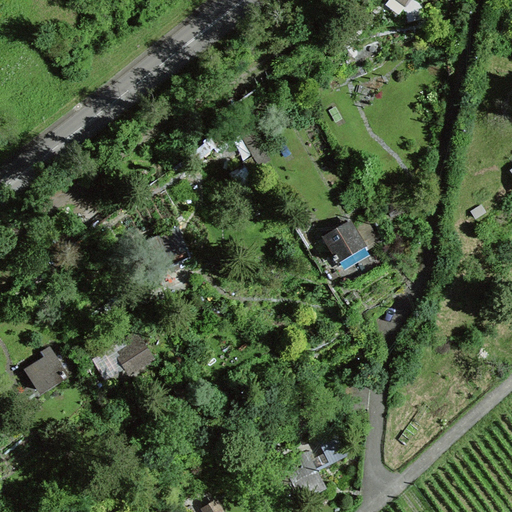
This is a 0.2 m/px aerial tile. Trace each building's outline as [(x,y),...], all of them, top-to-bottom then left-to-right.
[(202,129),(211,140),(233,124),(231,121),(225,111),(202,129)] [(231,121),(233,124),(251,155),(260,150),(248,129),(257,124),(249,111),(231,121)] [(394,210),(405,204),(392,182),(375,191),(388,213),(394,210)] [(349,221),(323,236),(334,255),(340,251),(360,239),(349,221)] [(183,246),(175,227),(142,241),(150,260),(155,258),(183,246)] [(119,364),(137,353),(122,330),(99,344),(113,367),(119,364)] [(44,346),(21,360),(32,378),(39,374),(58,363),(42,336),(35,340),(38,344),(42,342),(44,346)] [(317,434),(331,462),(336,460),(350,452),(337,424),(317,434)] [(307,451),(284,463),(302,499),(325,487),(307,451)] [(204,508),(206,511),(220,511),(215,502),(204,508)]
